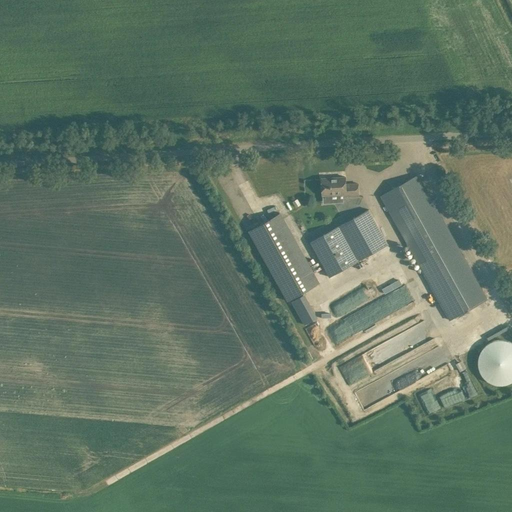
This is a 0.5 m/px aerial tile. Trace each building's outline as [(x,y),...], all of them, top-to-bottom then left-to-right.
[(487,299),(418,175),(381,195),(386,203),(382,205),(385,210),(389,208),(451,320),(487,299)] [(344,194),(344,197),(359,196),(358,183),(351,183),(351,185),(346,186),(346,176),(322,178),(323,195),(344,194)] [(369,209),(340,225),(360,260),(388,244),(369,209)] [(280,212),(248,230),(287,300),(319,283),(280,212)] [(358,261),(339,226),(310,242),(330,276),(358,261)] [(291,300),(303,324),(316,318),(304,293),(291,300)] [(511,342),(483,340),(480,381),(511,383),(511,342)] [(457,365),(458,367),(460,371),(466,368),(463,362),(457,365)]
